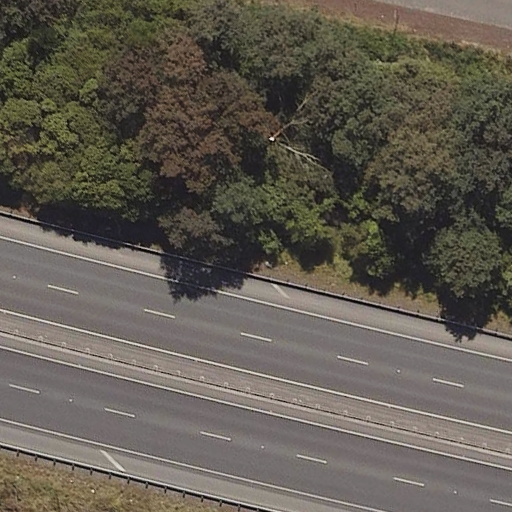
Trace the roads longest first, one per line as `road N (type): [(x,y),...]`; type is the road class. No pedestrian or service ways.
road 1 (motorway): [(0,267),(511,394)]
road 2 (motorway): [(511,506),(0,379)]
